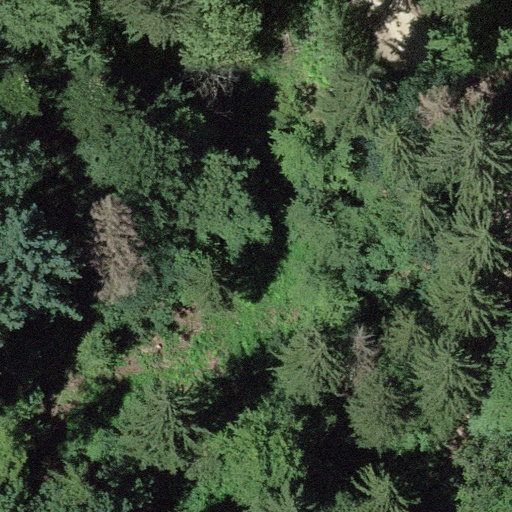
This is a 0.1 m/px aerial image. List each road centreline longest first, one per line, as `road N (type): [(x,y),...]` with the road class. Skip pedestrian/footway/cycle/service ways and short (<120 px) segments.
road 1 (trunk): [(0,263),(299,511)]
road 2 (track): [(510,202),(398,0)]
